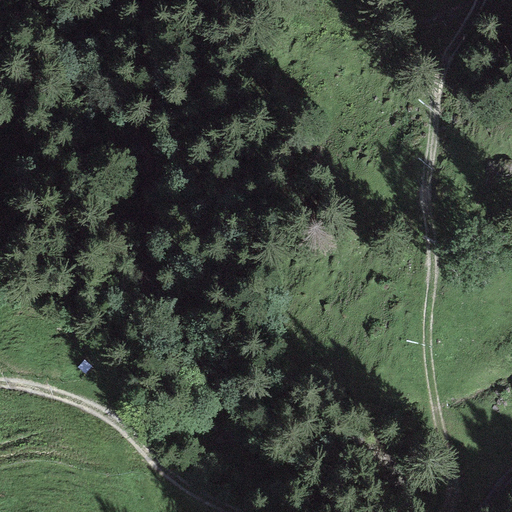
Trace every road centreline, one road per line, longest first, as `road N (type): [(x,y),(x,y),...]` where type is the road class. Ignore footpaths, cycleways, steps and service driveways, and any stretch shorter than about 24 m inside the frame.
road 1 (track): [(453,511),(426,322),(452,178),(508,0)]
road 2 (track): [(0,383),(39,386),(111,419),(170,476),(237,511)]
